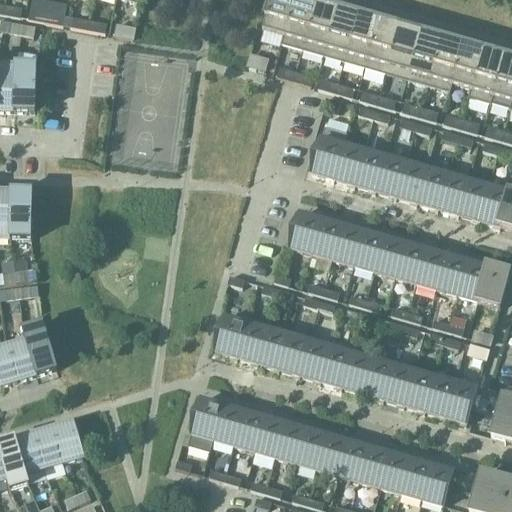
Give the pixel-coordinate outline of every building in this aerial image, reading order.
[(116,0),(116,2),(138,8),(140,0),(116,0)] [(280,49),(282,49),(296,0),(293,0),(278,0),(279,0),(278,0),(271,0),(262,34),(283,40),(280,49)] [(282,49),(302,55),(316,6),(301,2),(300,6),(295,5),(296,1),(296,0),(282,49)] [(317,7),(316,6),(302,55),(323,61),(337,12),(322,8),(320,12),(316,11),(317,7)] [(5,9),(3,20),(20,23),(22,13),(5,9)] [(344,67),(358,18),(342,14),(341,18),(337,17),(338,13),(337,12),(323,61),(344,67)] [(28,25),(45,28),(47,17),(30,14),(28,25)] [(47,17),(45,28),(63,31),(65,21),(47,17)] [(358,18),(344,67),(365,73),(379,24),(363,20),(362,24),(357,23),(359,18),(358,18)] [(70,32),(87,35),(89,25),(72,22),(70,32)] [(365,73),(386,79),(399,30),(384,26),(383,30),(378,29),(379,24),(365,73)] [(87,35),(105,39),(107,28),(89,25),(87,35)] [(9,38),(21,40),(23,30),(11,27),(9,38)] [(21,40),(33,42),(35,32),(23,30),(21,40)] [(117,30),(115,41),(133,44),(135,33),(117,30)] [(399,30),(386,79),(406,85),(420,36),(405,32),(403,36),(399,35),(400,30),(399,30)] [(420,36),(406,85),(427,91),(441,42),(426,38),(425,42),(420,41),(421,36),(420,36)] [(427,91),(448,97),(462,48),(447,44),(445,48),(441,47),(442,42),(441,42),(427,91)] [(463,48),(462,48),(448,97),(449,97),(452,89),(470,94),(467,102),(469,103),(483,54),(467,50),(466,54),(462,52),(463,48)] [(489,109),(503,60),(488,56),(487,60),(482,58),(484,54),(483,54),(469,103),(489,109)] [(247,70),(264,75),(267,64),(250,59),(247,70)] [(504,60),(503,60),(489,109),(491,109),(509,114),(510,115),(511,108),(511,62),(509,61),(504,60)] [(0,116),(14,117),(15,71),(0,70),(0,116)] [(15,71),(14,117),(35,118),(36,72),(15,71)] [(276,82),(293,87),(296,77),(279,72),(276,82)] [(296,77),(293,87),(310,92),(313,82),(296,77)] [(318,94),(335,99),(338,89),(320,84),(318,94)] [(335,99),(352,104),(355,93),(338,89),(335,99)] [(359,106),(376,111),(379,100),(362,96),(359,106)] [(379,100),(376,111),(393,116),(396,105),(379,100)] [(326,103),(324,111),(339,115),(341,107),(326,103)] [(401,118),(418,123),(421,112),(404,108),(401,118)] [(358,120),(373,125),(375,117),(360,112),(358,120)] [(418,123),(435,128),(438,117),(421,112),(418,123)] [(375,117),(373,125),(388,129),(390,121),(375,117)] [(443,130),(460,135),(463,124),(446,119),(443,130)] [(399,132),(414,137),(417,129),(402,124),(399,132)] [(460,135),(477,139),(480,129),(463,124),(460,135)] [(414,137),(429,141),(432,133),(417,129),(414,137)] [(484,142),(501,146),(504,136),(487,131),(484,142)] [(333,185),(343,150),(346,139),(324,132),(311,179),(333,185)] [(441,144),(456,148),(458,141),(443,136),(441,144)] [(511,138),(504,136),(501,146),(511,149),(511,138)] [(458,141),(456,148),(471,153),(473,145),(458,141)] [(482,156),(497,160),(500,152),(485,148),(482,156)] [(364,156),(343,150),(333,185),(354,191),(364,156)] [(511,155),(500,152),(497,160),(511,164),(511,155)] [(385,162),(364,156),(354,191),(375,197),(385,162)] [(375,197),(395,203),(405,168),(385,162),(375,197)] [(426,174),(405,168),(395,203),(416,209),(426,174)] [(416,209),(437,215),(447,180),(426,174),(416,209)] [(458,221),(468,186),(447,180),(437,215),(458,221)] [(458,221),(478,226),(488,192),(468,186),(458,221)] [(478,226),(499,232),(509,198),(488,192),(478,226)] [(0,243),(10,244),(11,198),(0,197),(0,243)] [(11,198),(10,244),(31,244),(33,198),(11,198)] [(511,198),(509,198),(499,232),(511,236),(511,198)] [(290,254),(312,260),(322,225),(300,219),(290,254)] [(312,260),(332,266),(342,231),(322,225),(312,260)] [(363,237),(342,231),(332,266),(353,272),(363,237)] [(353,272),(374,278),(384,243),(363,237),(353,272)] [(405,249),(384,243),(374,278),(395,284),(405,249)] [(405,249),(395,284),(415,290),(425,255),(405,249)] [(446,261),(425,255),(415,290),(436,296),(446,261)] [(467,267),(446,261),(436,296),(457,302),(467,267)] [(488,273),(467,267),(457,302),(478,308),(488,273)] [(510,279),(488,273),(478,308),(500,314),(510,279)] [(15,277),(17,287),(29,286),(27,275),(15,277)] [(17,287),(15,277),(3,278),(5,289),(17,287)] [(273,287),(288,292),(291,284),(276,280),(273,287)] [(229,281),(227,289),(242,293),(244,285),(229,281)] [(307,297),(322,301),(325,294),(310,289),(307,297)] [(261,299),(276,303),(279,295),(264,291),(261,299)] [(30,292),(17,293),(19,304),(31,302),(30,292)] [(5,295),(7,305),(19,304),(17,293),(5,295)] [(322,301),(337,306),(340,298),(325,294),(322,301)] [(279,295),(276,303),(291,307),(293,299),(279,295)] [(349,309),(364,313),(366,305),(351,301),(349,309)] [(303,311),(318,315),(320,307),(305,303),(303,311)] [(364,313),(379,318),(381,310),(366,305),(364,313)] [(320,307),(318,315),(333,319),(335,311),(320,307)] [(390,321),(405,325),(408,317),(393,313),(390,321)] [(345,323),(360,327),(362,319),(347,315),(345,323)] [(408,317),(405,325),(420,330),(423,322),(408,317)] [(362,319),(360,327),(375,331),(377,323),(362,319)] [(215,357),(237,363),(247,329),(225,322),(215,357)] [(432,333),(447,337),(449,329),(434,325),(432,333)] [(386,335),(401,339),(404,331),(389,327),(386,335)] [(268,335),(247,329),(237,363),(258,369),(268,335)] [(449,329),(447,337),(462,341),(464,333),(449,329)] [(44,331),(23,337),(36,381),(57,375),(44,331)] [(404,331),(401,339),(416,343),(419,335),(404,331)] [(258,369),(278,375),(288,341),(268,335),(258,369)] [(472,344),(490,349),(492,341),(475,336),(472,344)] [(25,347),(8,352),(18,386),(36,381),(23,337),(22,337),(25,347)] [(428,347),(443,351),(445,343),(430,339),(428,347)] [(278,375),(299,381),(309,347),(288,341),(278,375)] [(445,343),(443,351),(458,355),(460,347),(445,343)] [(320,387),(330,353),(309,347),(299,381),(320,387)] [(468,359),(485,364),(488,355),(471,350),(468,359)] [(0,391),(18,386),(8,352),(0,354),(0,391)] [(320,387),(341,393),(351,358),(330,353),(320,387)] [(351,358),(341,393),(361,399),(371,364),(351,358)] [(392,370),(371,364),(361,399),(382,405),(392,370)] [(413,376),(392,370),(382,405),(403,411),(413,376)] [(434,382),(413,376),(403,411),(424,417),(434,382)] [(424,417),(444,423),(454,388),(434,382),(424,417)] [(454,388),(444,423),(467,429),(477,394),(454,388)] [(511,405),(502,403),(496,423),(511,427),(511,405)] [(191,440),(213,446),(223,411),(201,405),(191,440)] [(213,446),(234,452),(244,417),(223,411),(213,446)] [(234,452),(255,458),(265,423),(244,417),(234,452)] [(255,458),(275,464),(285,429),(265,423),(255,458)] [(511,427),(496,423),(491,442),(511,448),(511,427)] [(83,463),(72,429),(52,435),(62,469),(83,463)] [(275,464),(296,470),(306,435),(285,429),(275,464)] [(34,440),(44,474),(62,469),(52,435),(34,440)] [(296,470),(317,476),(327,441),(306,435),(296,470)] [(44,474),(34,440),(15,445),(25,480),(44,474)] [(317,476),(338,482),(348,447),(327,441),(317,476)] [(0,449),(0,461),(7,485),(10,495),(28,489),(25,480),(15,445),(0,449)] [(338,482),(359,488),(368,453),(348,447),(338,482)] [(359,488),(379,494),(389,459),(368,453),(359,488)] [(379,494),(400,500),(410,465),(389,459),(379,494)] [(400,500),(421,505),(431,471),(410,465),(400,500)] [(175,473),(190,478),(192,470),(177,466),(175,473)] [(431,471),(421,505),(443,511),(453,477),(431,471)] [(209,483),(224,487),(226,480),(211,475),(209,483)] [(511,487),(481,479),(475,498),(511,508),(511,487)] [(224,487),(239,492),(241,484),(226,480),(224,487)] [(250,495),(265,499),(267,491),(252,487),(250,495)] [(267,491),(265,499),(280,504),(282,495),(267,491)] [(87,496),(75,500),(80,510),(91,505),(87,496)] [(511,511),(511,508),(475,498),(470,511),(511,511)] [(292,507),(307,511),(309,503),(294,499),(292,507)] [(64,505),(67,511),(75,511),(80,510),(75,500),(64,505)] [(257,503),(254,511),(257,511),(270,511),(272,507),(257,503)] [(309,503),(307,511),(309,511),(322,511),(324,507),(309,503)]
